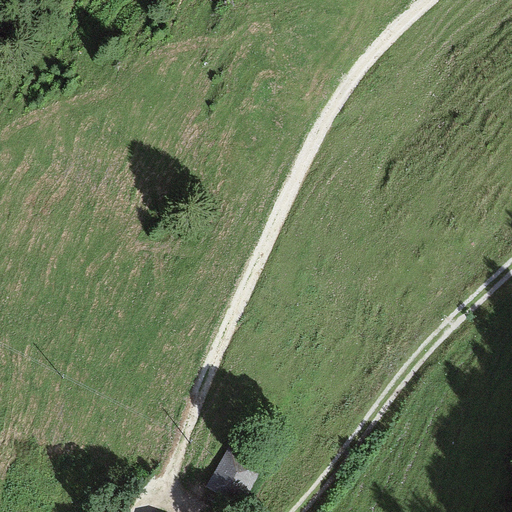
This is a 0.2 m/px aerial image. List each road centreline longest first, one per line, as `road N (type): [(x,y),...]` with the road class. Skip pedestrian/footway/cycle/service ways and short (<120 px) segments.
road 1 (track): [(434,0),(365,64),(313,148),(209,367),(164,488)]
road 2 (track): [(295,511),(425,347),(511,266)]
